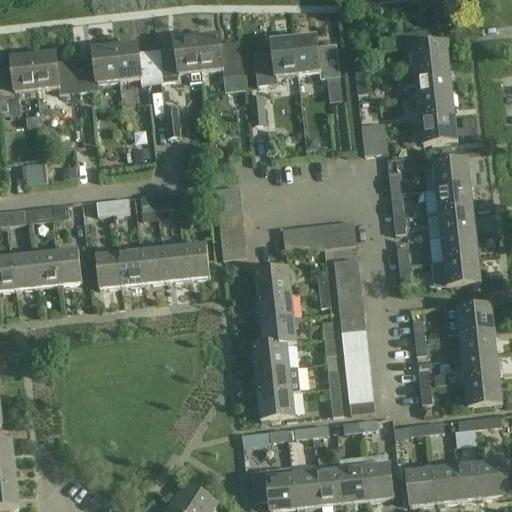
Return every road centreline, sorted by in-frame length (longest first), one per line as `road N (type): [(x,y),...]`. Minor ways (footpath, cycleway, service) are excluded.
road 1 (residential): [(382,314),(369,189),(265,198),(271,265)]
road 2 (residential): [(0,210),(198,190)]
road 3 (residential): [(382,314),(511,300)]
